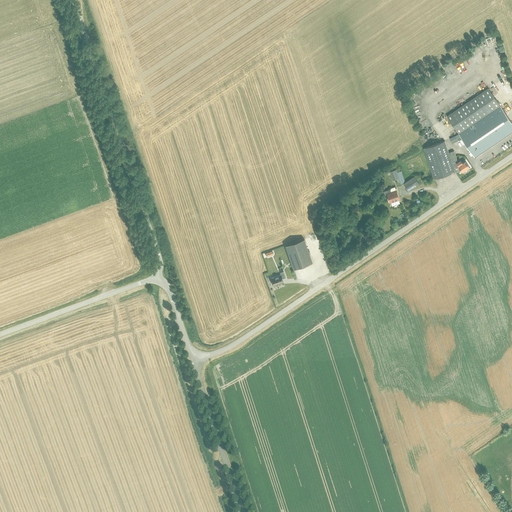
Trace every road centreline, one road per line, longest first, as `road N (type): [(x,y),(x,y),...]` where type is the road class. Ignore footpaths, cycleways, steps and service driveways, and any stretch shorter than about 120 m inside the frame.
road 1 (tertiary): [(511,157),(235,344),(193,360)]
road 2 (unclassified): [(159,277),(73,0)]
road 3 (tertiary): [(0,334),(159,277)]
road 4 (tertiary): [(241,511),(193,360)]
